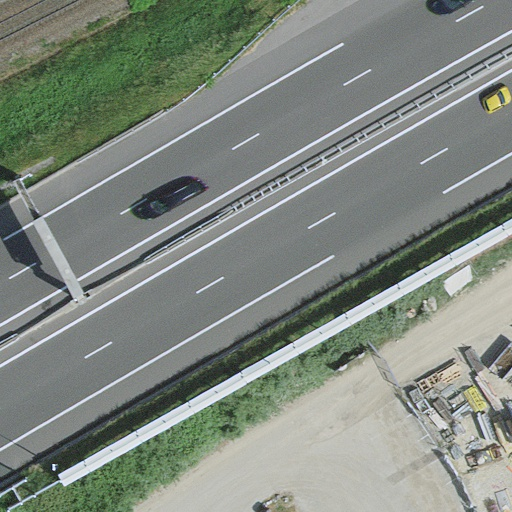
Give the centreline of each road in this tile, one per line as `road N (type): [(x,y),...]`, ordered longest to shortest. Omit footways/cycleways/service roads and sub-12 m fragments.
road 1 (motorway): [(0,415),(511,117)]
road 2 (motorway): [(490,0),(0,279)]
road 3 (track): [(290,441),(511,287)]
